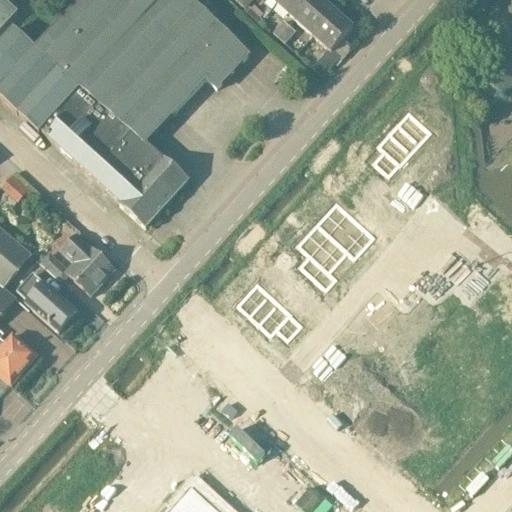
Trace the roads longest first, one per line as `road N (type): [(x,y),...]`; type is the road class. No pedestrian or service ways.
road 1 (unclassified): [(168,288),(406,23)]
road 2 (residential): [(168,288),(410,511)]
road 3 (unclassified): [(0,472),(168,288)]
road 4 (residential): [(168,288),(0,133)]
